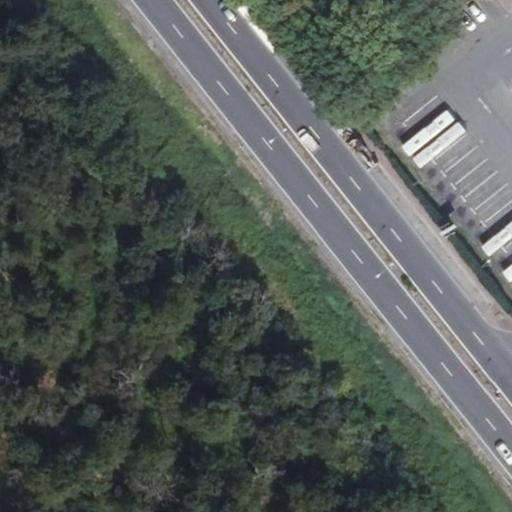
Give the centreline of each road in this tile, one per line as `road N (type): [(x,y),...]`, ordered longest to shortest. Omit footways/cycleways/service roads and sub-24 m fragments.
road 1 (primary): [(154,0),(511,449)]
road 2 (primary): [(500,369),(209,0)]
road 3 (unknown): [(511,132),(467,57),(511,22)]
